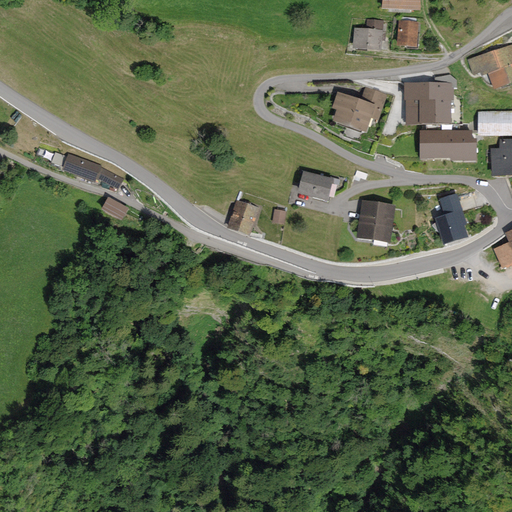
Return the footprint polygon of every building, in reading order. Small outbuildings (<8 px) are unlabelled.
[(384,0),(384,10),(422,11),(421,0),(384,0)] [(352,47),(383,50),(385,22),(355,19),(352,47)] [(400,21),(398,46),(419,47),(420,22),(400,21)] [(511,45),(471,60),(477,79),(492,74),(498,91),(511,85),(511,45)] [(451,84),(405,85),(406,126),(452,125),(451,84)] [(367,88),(363,98),(340,91),(331,117),(376,132),(388,95),(367,88)] [(511,136),(511,112),(478,113),(478,137),(511,136)] [(473,131),(419,131),(419,158),(449,158),(449,162),(477,162),(477,140),(473,140),(473,131)] [(511,140),(502,140),(502,147),(491,147),(491,178),(511,177),(511,140)] [(100,169),(72,159),(68,172),(97,182),(120,190),(124,178),(100,169)] [(306,171),(301,193),(330,199),(334,177),(306,171)] [(478,204),(472,187),(441,197),(446,213),(437,215),(445,243),(472,235),(464,208),(478,204)] [(238,196),(229,223),(255,232),(264,205),(238,196)] [(366,200),(362,235),(393,239),(398,204),(366,200)] [(289,209),(279,208),(277,222),(287,223),(289,209)] [(511,262),(511,245),(502,252),(509,264),(511,262)]
